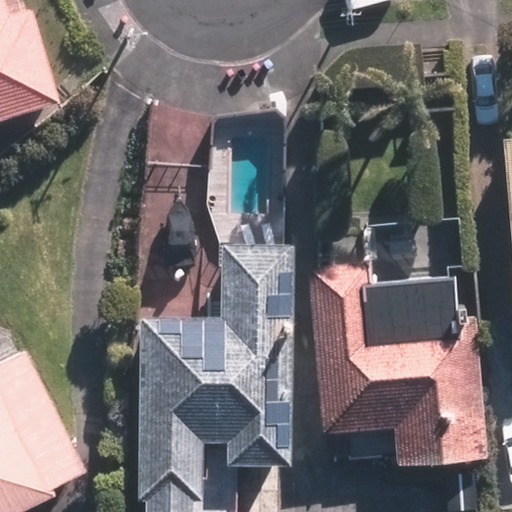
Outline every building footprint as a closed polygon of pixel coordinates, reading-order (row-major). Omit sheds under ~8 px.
[(0,119),(56,102),(28,7),(2,16),(0,9),(0,119)] [(511,142),(499,143),(511,303),(511,142)] [(284,460),(288,243),(217,241),(215,312),(133,311),(130,493),(138,493),(138,511),(186,511),(187,497),(195,497),(197,436),(220,437),(220,459),(284,460)] [(482,455),(471,313),(447,315),(443,275),(365,281),(363,259),(303,264),(316,430),(387,425),(390,462),(482,455)] [(90,469),(31,349),(0,364),(0,511),(20,511),(52,497),(48,490),(90,469)]
